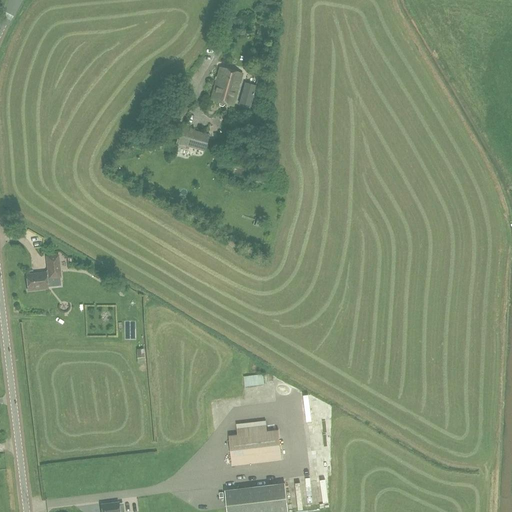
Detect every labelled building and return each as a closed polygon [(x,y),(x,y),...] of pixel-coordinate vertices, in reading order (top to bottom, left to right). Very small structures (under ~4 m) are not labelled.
[(215,84),(237,90),(242,74),(220,67),(215,84)] [(250,106),(256,86),(245,83),(239,104),(250,106)] [(233,107),(237,90),(215,84),(211,100),(219,103),(219,106),(222,107),(225,104),(233,107)] [(178,130),(191,102),(173,95),(169,103),(161,123),(178,130)] [(251,143),(256,117),(244,115),(239,141),(251,143)] [(204,152),(210,135),(204,134),(181,127),(177,144),(199,150),(204,152)] [(244,176),(247,158),(220,153),(217,171),(244,176)] [(48,273),(60,272),(58,255),(46,257),(48,272),(48,273)] [(48,273),(48,272),(26,275),(28,291),(48,289),(47,283),(52,283),(52,279),(61,278),(60,272),(48,273)] [(266,375),(246,376),(246,385),(266,385),(266,375)] [(317,423),(317,411),(311,411),(311,399),(298,400),(300,424),(317,423)] [(276,430),(275,422),(267,423),(268,426),(237,429),(238,435),(229,436),(232,466),(282,460),(279,430),(276,430)] [(228,511),(289,511),(285,484),(226,491),(228,511)] [(119,511),(118,502),(101,505),(101,511),(119,511)]
